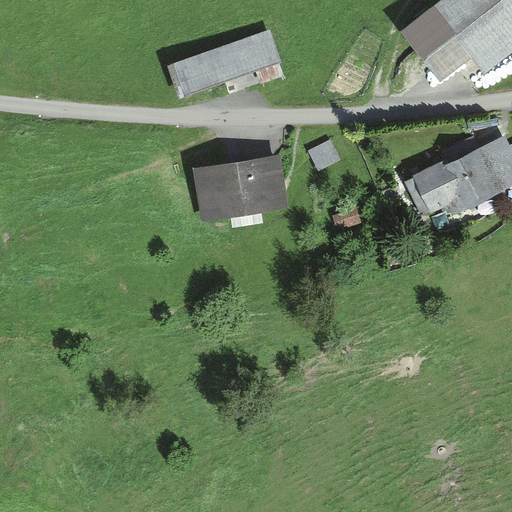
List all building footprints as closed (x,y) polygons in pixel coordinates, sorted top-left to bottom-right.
[(511,0),(439,0),(401,29),(428,64),(459,40),(473,58),(503,35),(510,44),(511,42),(511,0)] [(201,81),(219,75),(271,56),(264,35),(211,54),(176,66),(183,87),(201,81)] [(322,159),(344,149),(335,129),(312,139),(322,159)] [(502,183),(511,177),(511,165),(499,138),(446,164),(444,160),(404,179),(420,212),(444,201),(448,209),(502,183)] [(273,157),(196,169),(203,216),(280,204),(273,157)]
